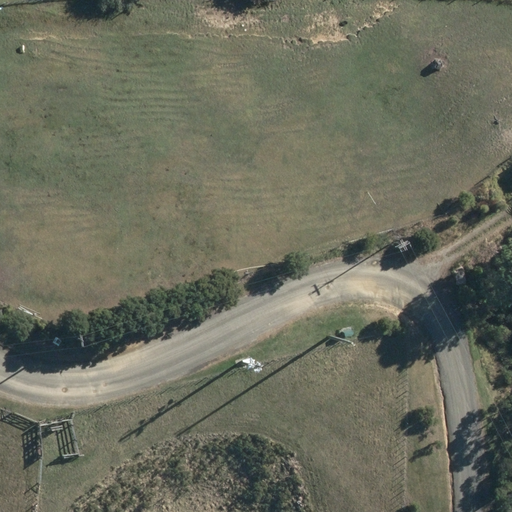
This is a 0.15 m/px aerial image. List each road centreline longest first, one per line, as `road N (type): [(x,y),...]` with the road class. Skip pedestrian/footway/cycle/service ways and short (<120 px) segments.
road 1 (unclassified): [(462,511),(463,358),(432,309),(398,285),(368,276),(331,282),(187,351),(102,376),(29,371),(0,357)]
road 2 (track): [(511,223),(398,285)]
